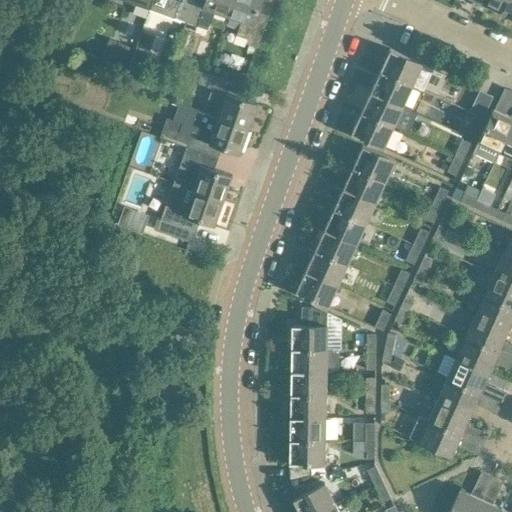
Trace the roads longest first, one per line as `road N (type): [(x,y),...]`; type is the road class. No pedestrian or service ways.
road 1 (tertiary): [(244,511),(227,401),(237,309),(344,0)]
road 2 (residential): [(511,62),(372,0)]
